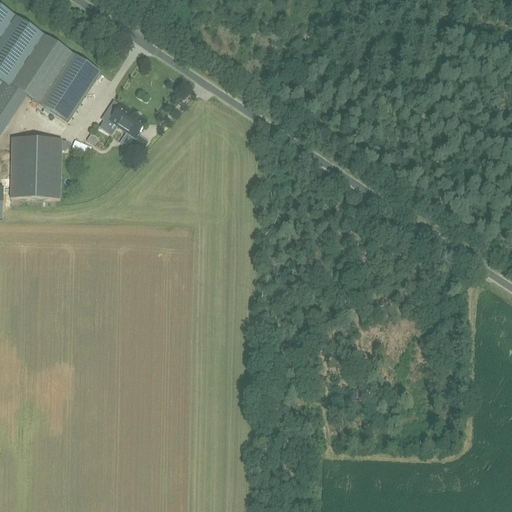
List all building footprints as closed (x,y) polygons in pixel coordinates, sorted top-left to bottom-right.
[(0,82),(5,86),(39,36),(0,9),(0,82)] [(67,126),(100,76),(39,36),(5,86),(24,98),(67,126)] [(5,86),(0,82),(0,133),(24,98),(5,86)] [(118,128),(126,134),(119,144),(128,150),(139,158),(148,145),(137,137),(146,123),(121,106),(117,111),(112,108),(104,119),(110,122),(108,126),(116,131),(118,128)] [(94,147),(99,140),(91,135),(87,142),(94,147)] [(60,202),(62,142),(11,140),(10,201),(60,202)] [(294,386),(285,388),(286,398),(296,396),(294,386)]
